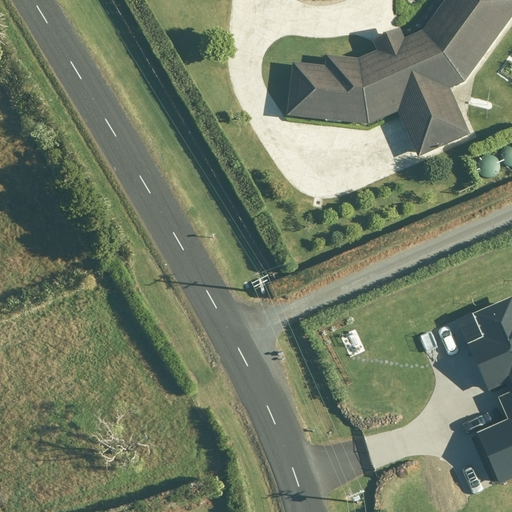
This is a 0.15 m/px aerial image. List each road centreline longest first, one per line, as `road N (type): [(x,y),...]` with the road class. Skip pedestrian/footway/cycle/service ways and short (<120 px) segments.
road 1 (unclassified): [(31,0),(215,306),(295,470),(306,511)]
road 2 (unknown): [(231,32),(236,112),(277,175),(303,184),(371,162)]
road 3 (unknown): [(362,0),(334,27),(231,32)]
